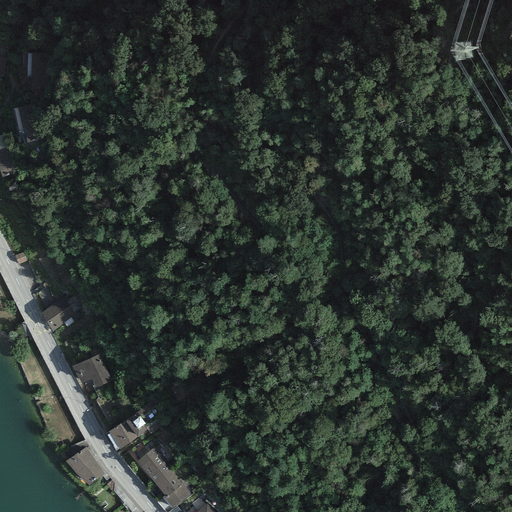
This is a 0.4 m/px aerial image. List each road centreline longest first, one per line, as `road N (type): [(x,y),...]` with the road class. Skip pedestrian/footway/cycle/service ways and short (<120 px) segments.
road 1 (tertiary): [(150,511),(86,426),(0,252)]
road 2 (track): [(511,166),(446,61),(444,0)]
